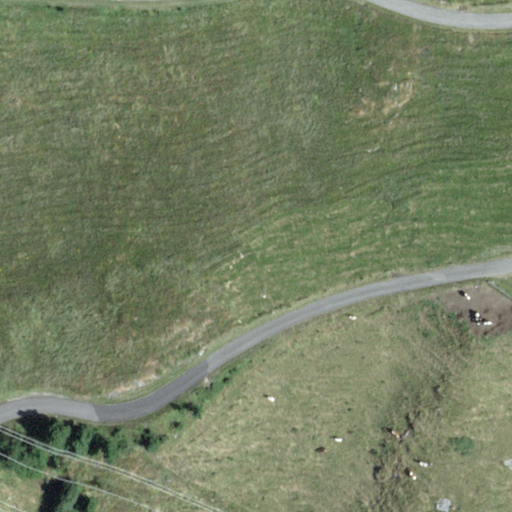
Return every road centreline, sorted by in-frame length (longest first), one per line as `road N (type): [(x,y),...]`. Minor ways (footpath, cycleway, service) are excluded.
road 1 (unclassified): [(511,264),(388,286),(291,318),(142,406),(106,412),(39,405),(0,416)]
road 2 (unclassified): [(382,0),(448,17),(511,18)]
